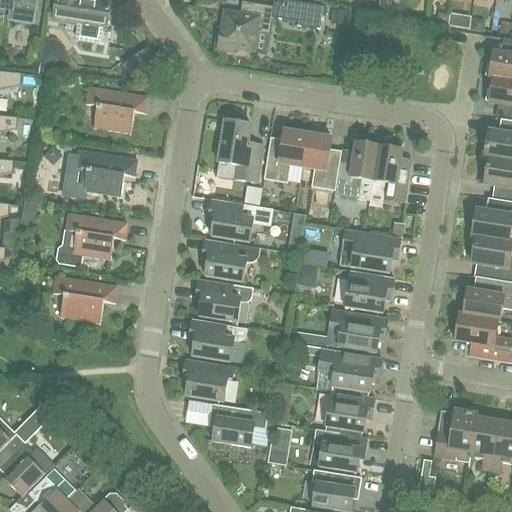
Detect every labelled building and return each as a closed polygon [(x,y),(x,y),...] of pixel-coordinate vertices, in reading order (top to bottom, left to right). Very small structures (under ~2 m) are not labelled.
[(0,0),(0,9),(12,11),(10,21),(32,24),(35,7),(36,0),(0,0)] [(106,30),(109,9),(104,2),(89,0),(56,0),(53,22),(77,26),(75,38),(79,43),(97,45),(101,42),(103,30),(106,30)] [(275,0),(274,8),(272,18),(298,22),(297,27),(320,30),(324,8),(275,0)] [(391,0),(380,0),(378,13),(389,15),(391,0)] [(272,18),(274,8),(250,4),(248,18),(225,14),(223,30),(219,30),(216,50),(236,53),(237,50),(253,52),(256,34),(270,36),(272,18)] [(340,25),(342,13),(331,11),(329,23),(340,25)] [(447,27),(449,17),(442,16),(438,19),(437,25),(447,27)] [(511,38),(511,36),(511,25),(502,24),(500,36),(511,38)] [(64,60),(65,54),(54,42),(43,40),(41,56),(40,71),(63,73),(64,60)] [(511,56),(493,54),(489,79),(493,80),(493,79),(511,82),(511,56)] [(22,76),(0,73),(0,91),(21,88),(22,76)] [(511,82),(493,79),(493,80),(489,104),(511,107),(511,82)] [(145,116),(148,99),(89,90),(86,106),(97,108),(93,131),(95,131),(95,130),(130,136),(129,137),(131,137),(134,114),(145,116)] [(0,133),(17,131),(18,119),(0,117),(0,133)] [(257,185),(263,148),(248,145),(251,127),(225,123),(218,164),(235,167),(233,181),(257,185)] [(302,169),(308,136),(284,132),(279,160),(267,159),(264,181),(288,185),(290,167),(302,169)] [(511,163),(511,137),(489,133),(484,160),(488,160),(511,163)] [(327,170),(331,140),(308,136),(302,169),(314,171),(311,189),(335,193),(338,172),(327,170)] [(373,184),(379,148),(355,144),(350,173),(339,171),(338,172),(335,193),(334,197),(358,201),(361,182),(373,184)] [(398,180),(403,151),(379,148),(373,184),(371,195),(383,197),(383,201),(406,205),(410,182),(398,180)] [(135,179),(137,162),(79,153),(76,170),(72,169),(68,171),(65,194),(67,197),(90,201),(91,194),(119,199),(119,200),(120,200),(124,177),(135,179)] [(511,163),(488,160),(486,172),(481,172),(479,184),(510,189),(508,203),(511,203),(511,163)] [(0,176),(13,175),(14,163),(0,161),(0,176)] [(249,245),(252,226),(270,229),(273,211),(259,209),(212,202),(209,218),(215,219),(211,239),(249,245)] [(511,231),(511,203),(508,203),(504,203),(501,216),(476,212),(472,238),(476,239),(476,238),(509,244),(509,243),(511,232),(511,231)] [(0,219),(8,218),(10,206),(0,205),(0,219)] [(303,236),(306,217),(295,215),(292,234),(303,236)] [(124,242),(127,226),(69,216),(66,233),(76,234),(74,250),(62,248),(58,250),(56,262),(59,266),(78,269),(81,266),(83,258),(109,262),(109,263),(110,263),(114,240),(124,242)] [(396,263),(400,240),(345,231),(339,267),(389,275),(391,262),(396,263)] [(15,250),(17,237),(4,236),(3,249),(6,250),(15,250)] [(511,248),(511,243),(509,243),(509,244),(476,238),(476,239),(472,264),(498,268),(496,282),(511,284),(511,257),(511,248)] [(243,285),(246,264),(251,265),(254,264),(256,262),(259,259),(260,250),(239,247),(205,242),(203,258),(208,259),(205,278),(243,285)] [(309,267),(311,252),(301,251),(300,257),(299,265),(309,267)] [(390,303),(394,280),(350,273),(345,309),(383,315),(385,302),(390,303)] [(114,305),(117,289),(56,279),(53,296),(64,298),(60,320),(61,320),(62,319),(99,325),(99,326),(100,326),(104,304),(114,305)] [(511,312),(511,284),(496,282),(492,281),(490,295),(467,291),(463,317),(498,323),(498,324),(500,324),(502,310),(511,312)] [(236,325),(240,304),(243,305),(246,304),(250,302),(252,291),(232,287),(199,282),(196,298),(202,299),(198,318),(236,325)] [(384,343),(387,320),(332,311),(326,347),(376,355),(378,342),(384,343)] [(495,340),(498,324),(498,323),(463,317),(459,316),(455,342),(480,346),(478,360),(508,365),(511,365),(511,343),(511,344),(511,342),(495,340)] [(230,364),(233,344),(237,344),(241,343),(244,341),(246,339),(248,330),(226,327),(192,322),(190,338),(195,339),(192,358),(230,364)] [(299,347),(300,335),(289,333),(287,345),(299,347)] [(321,358),(322,351),(306,348),(305,356),(321,358)] [(377,383),(381,360),(322,351),(319,372),(334,374),(332,389),(370,395),(372,382),(377,383)] [(231,382),(233,369),(186,362),(183,378),(189,379),(186,398),(224,404),(227,381),(231,382)] [(371,423),(374,400),(331,393),(325,429),(363,435),(365,422),(371,423)] [(286,427),(289,408),(277,406),(275,416),(274,425),(286,427)] [(41,407),(14,435),(0,421),(0,453),(1,452),(10,460),(15,455),(24,446),(25,446),(53,418),(41,407)] [(250,450),(253,430),(266,432),(268,415),(246,412),(213,407),(210,423),(216,424),(213,444),(250,450)] [(470,455),(477,415),(454,411),(450,435),(438,433),(434,458),(456,462),(457,453),(470,455)] [(491,472),(499,423),(486,421),(486,419),(483,416),(477,415),(470,455),(469,460),(483,462),(481,471),(491,472)] [(511,425),(499,423),(491,472),(500,474),(501,465),(511,466),(511,425)] [(357,475),(360,456),(365,456),(368,440),(316,432),(314,443),(323,444),(319,469),(357,475)] [(104,462),(86,443),(76,453),(94,471),(104,462)] [(27,494),(43,477),(54,467),(37,451),(33,454),(25,446),(24,446),(15,455),(24,463),(5,483),(22,499),(16,505),(23,508),(26,511),(35,502),(27,494)] [(288,453),(270,451),(267,465),(286,468),(288,453)] [(361,480),(328,475),(314,473),(312,484),(316,484),(312,509),(332,511),(350,511),(353,495),(359,496),(361,480)] [(78,511),(68,502),(76,493),(65,482),(57,490),(43,477),(27,494),(35,502),(26,511),(27,511),(78,511)] [(486,505),(487,493),(475,491),(474,503),(486,505)] [(487,493),(486,505),(498,507),(500,495),(487,493)] [(133,511),(130,509),(127,511),(124,508),(124,505),(116,496),(110,497),(104,502),(103,502),(97,509),(93,511),(133,511)] [(0,499),(0,511),(6,511),(10,503),(0,499)]
